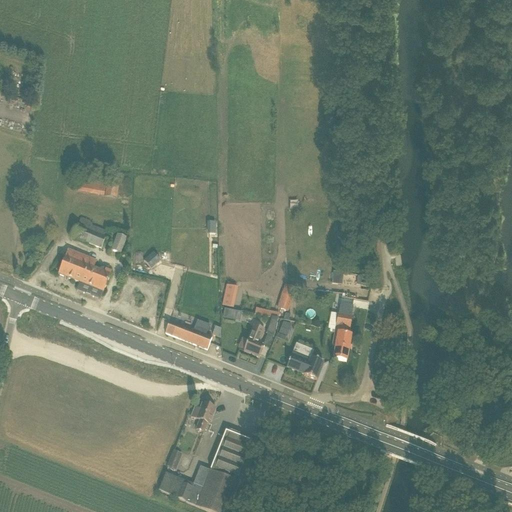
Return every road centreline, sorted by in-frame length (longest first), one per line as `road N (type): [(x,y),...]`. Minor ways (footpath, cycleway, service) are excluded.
road 1 (secondary): [(312,414),(18,298)]
road 2 (secondary): [(511,493),(312,414)]
road 3 (track): [(473,304),(466,476)]
road 4 (unclassified): [(312,414),(322,398),(360,395),(385,293)]
